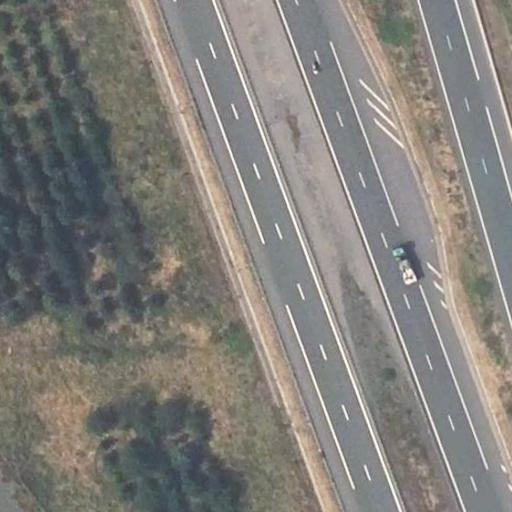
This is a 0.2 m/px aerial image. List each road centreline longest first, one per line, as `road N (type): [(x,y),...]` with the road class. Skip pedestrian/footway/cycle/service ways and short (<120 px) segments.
road 1 (motorway): [(486,511),(298,0)]
road 2 (motorway): [(194,0),(381,511)]
road 3 (motorway): [(511,254),(439,0)]
